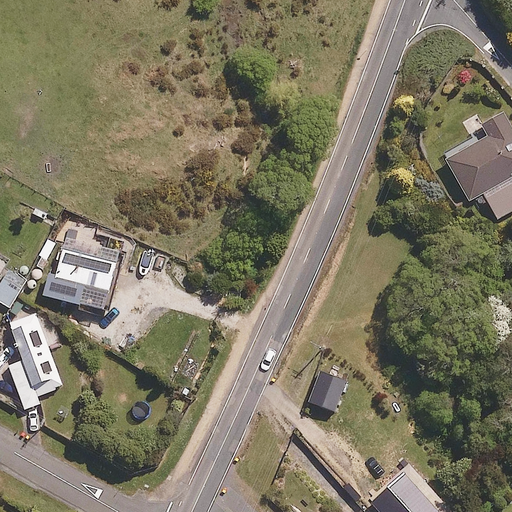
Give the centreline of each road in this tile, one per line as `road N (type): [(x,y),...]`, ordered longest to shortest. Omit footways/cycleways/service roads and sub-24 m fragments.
road 1 (secondary): [(403,0),(308,251),(191,511)]
road 2 (residential): [(117,511),(0,441)]
